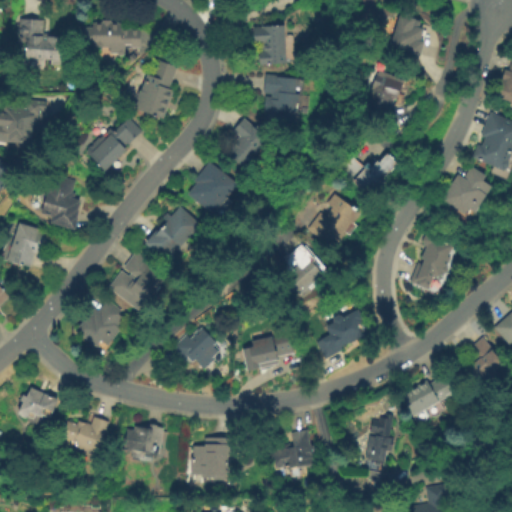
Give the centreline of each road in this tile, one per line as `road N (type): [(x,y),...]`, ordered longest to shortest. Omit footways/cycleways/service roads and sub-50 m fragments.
road 1 (residential): [(511,269),(404,357),(362,381),(288,403),(184,403),(103,384),(63,366),(27,333)]
road 2 (residential): [(37,320),(198,114),(202,56),(181,18),(158,0)]
road 3 (residential): [(404,357),(383,298),(387,241),(453,135),(496,5)]
